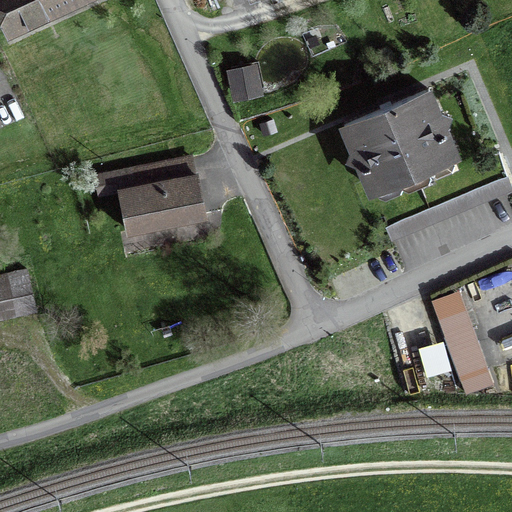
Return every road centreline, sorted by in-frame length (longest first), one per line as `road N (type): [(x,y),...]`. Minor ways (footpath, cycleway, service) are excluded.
road 1 (residential): [(168,0),(316,332),(0,444)]
road 2 (track): [(511,471),(325,475),(120,511)]
